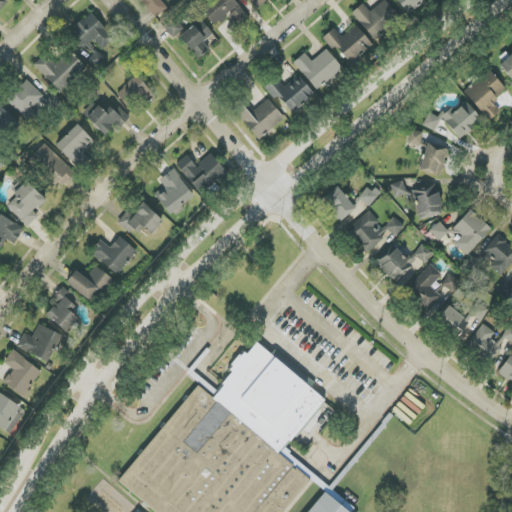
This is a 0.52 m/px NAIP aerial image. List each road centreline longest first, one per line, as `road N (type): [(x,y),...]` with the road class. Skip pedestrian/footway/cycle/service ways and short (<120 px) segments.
road 1 (secondary): [(478,0),(255,187),(157,285),(90,366),(0,504)]
road 2 (residential): [(103,0),(255,187),(281,203),(424,353),(511,419)]
road 3 (residential): [(0,316),(85,206),(322,0)]
road 4 (secondary): [(181,292),(511,1)]
road 5 (secondary): [(24,511),(103,391)]
road 6 (secondary): [(103,391),(181,292)]
